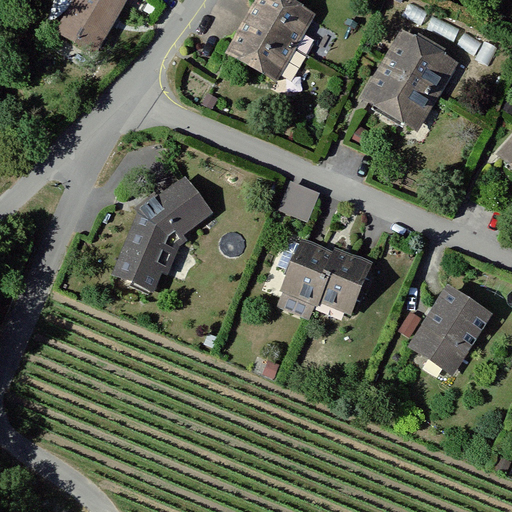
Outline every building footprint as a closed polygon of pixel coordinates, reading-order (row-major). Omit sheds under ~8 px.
[(122,0),(65,0),(48,31),(90,55),(122,0)] [(314,17),(284,0),(252,0),(222,53),(276,84),(314,17)] [(456,64),(400,31),(357,103),(413,136),(456,64)] [(511,132),(492,154),(511,172),(511,132)] [(210,215),(182,176),(131,211),(105,276),(154,296),(178,237),(210,215)] [(314,218),(321,188),(290,181),(282,210),(314,218)] [(375,268),(292,235),(271,286),(354,319),(375,268)] [(491,314),(444,284),(403,349),(449,379),(491,314)]
